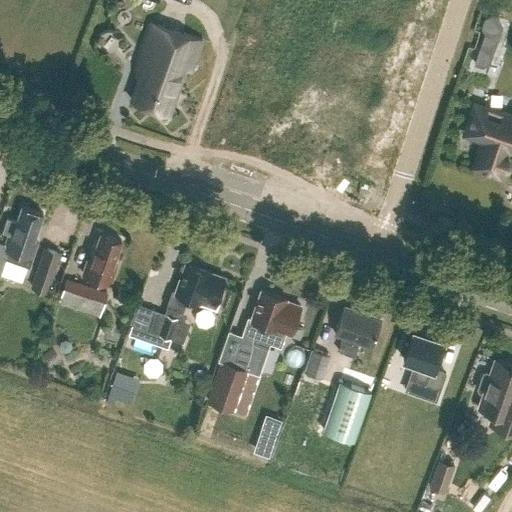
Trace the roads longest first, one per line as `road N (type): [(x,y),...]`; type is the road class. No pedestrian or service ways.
road 1 (secondary): [(376,253),(0,122)]
road 2 (residential): [(376,253),(456,0)]
road 3 (secondary): [(511,303),(376,253)]
